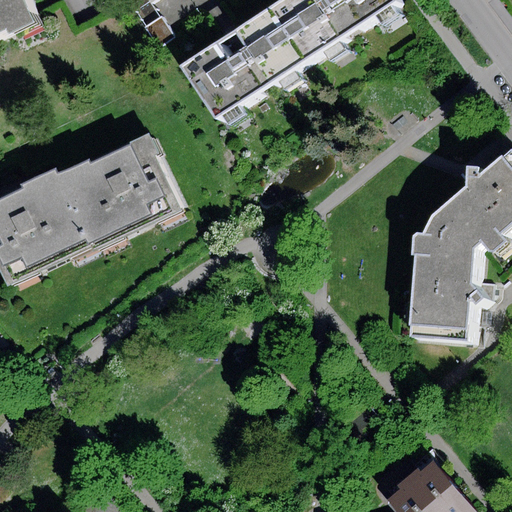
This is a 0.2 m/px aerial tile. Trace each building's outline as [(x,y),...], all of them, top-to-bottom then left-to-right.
[(0,0),(0,59),(5,57),(1,51),(22,41),(25,48),(55,35),(38,0),(0,0)] [(294,0),(279,10),(314,62),(403,3),(400,0),(294,0)] [(314,62),(279,10),(236,40),(189,70),(225,122),(314,62)] [(160,17),(144,28),(159,49),(175,38),(160,17)] [(183,212),(149,134),(0,200),(0,258),(13,287),(183,212)] [(443,220),(483,252),(491,246),(498,256),(504,256),(511,249),(511,160),(488,181),(488,170),(476,170),(476,182),(475,192),(443,220)] [(483,252),(443,220),(435,238),(428,237),(423,241),(422,258),(426,258),(420,340),(477,344),(479,303),(486,309),(494,302),(487,295),(480,288),(483,252)] [(478,511),(433,460),(420,471),(417,468),(396,486),(399,490),(387,501),(396,511),(478,511)]
